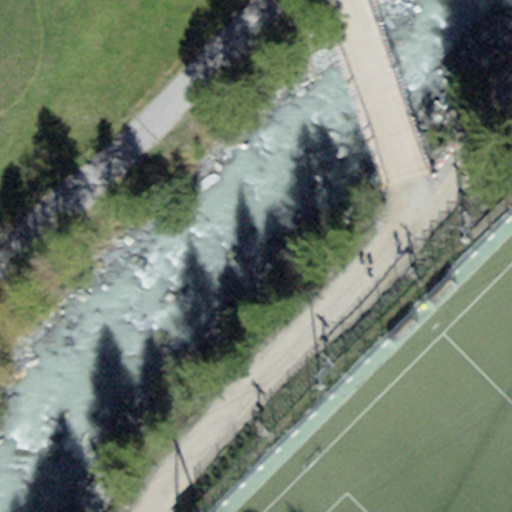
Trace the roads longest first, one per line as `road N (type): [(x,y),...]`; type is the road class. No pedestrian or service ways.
road 1 (track): [(145,511),(443,175),(511,108)]
road 2 (track): [(0,256),(259,0)]
